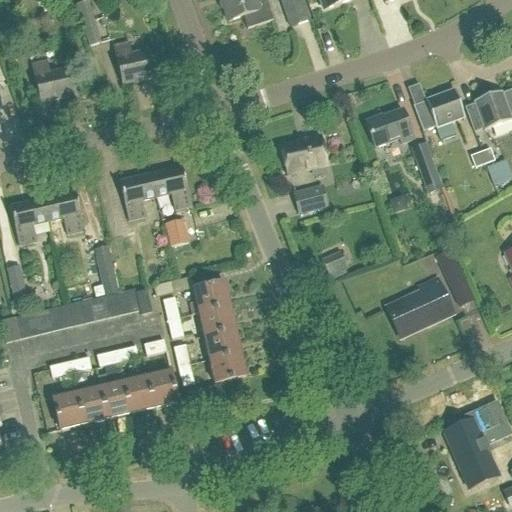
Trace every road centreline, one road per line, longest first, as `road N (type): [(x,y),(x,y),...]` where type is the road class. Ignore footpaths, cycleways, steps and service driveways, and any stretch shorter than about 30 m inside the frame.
road 1 (unclassified): [(346,423),(218,114)]
road 2 (residential): [(218,114),(446,41)]
road 3 (residential): [(0,161),(218,114)]
road 4 (residential): [(0,510),(185,485)]
road 5 (residential): [(346,423),(511,350)]
road 6 (residential): [(185,485),(346,423)]
road 7 (unclassified): [(218,114),(177,0)]
